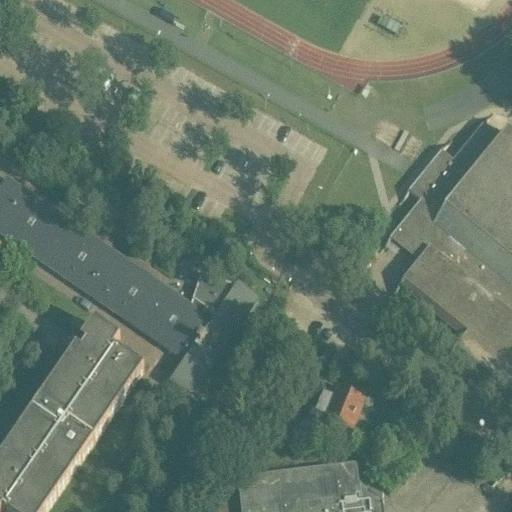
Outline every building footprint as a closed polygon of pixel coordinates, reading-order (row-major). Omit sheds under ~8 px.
[(7,118),(17,125),(20,121),(10,114),(7,118)] [(392,240),(391,241),(403,250),(404,251),(406,251),(407,250),(408,249),(423,261),(419,266),(403,285),(404,285),(468,337),(500,363),(511,372),(511,140),(510,139),(508,138),(509,136),(508,135),(502,143),(495,138),(483,128),(453,165),(441,156),(409,194),(410,194),(421,204),(397,234),(392,240)] [(191,400),(233,339),(237,332),(257,304),(237,290),(198,277),(198,278),(201,279),(191,309),(9,184),(0,196),(0,237),(185,365),(171,386),(191,400)] [(350,275),(359,282),(371,268),(362,261),(350,275)] [(0,511),(49,511),(144,375),(119,357),(118,358),(114,355),(120,345),(94,327),(81,347),(74,342),(68,349),(76,355),(0,464),(0,511)] [(348,441),(351,434),(364,403),(337,392),(321,430),(348,441)] [(316,435),(324,415),(312,410),(304,431),(316,435)] [(382,511),(382,505),(360,487),(357,466),(237,481),(240,511),(382,511)]
